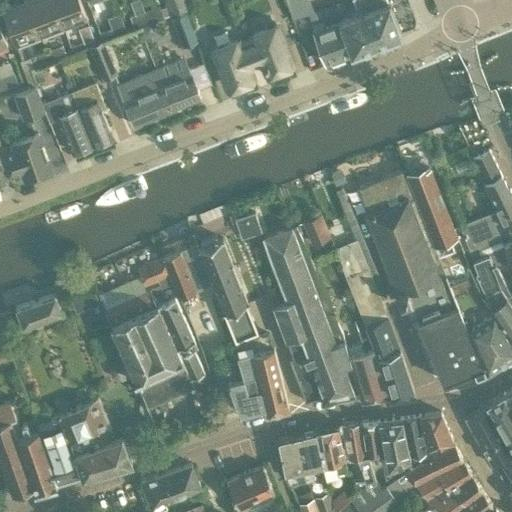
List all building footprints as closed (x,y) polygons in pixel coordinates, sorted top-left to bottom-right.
[(4,9),(16,41),(39,33),(26,0),(4,9)] [(26,0),(39,33),(62,24),(52,0),(26,0)] [(52,0),(62,24),(85,15),(79,0),(52,0)] [(185,0),(165,0),(171,15),(189,8),(185,0)] [(286,0),(293,20),(309,14),(315,12),(310,0),(286,0)] [(338,22),(315,31),(327,63),(403,35),(391,1),(388,2),(387,0),(353,0),(358,12),(337,20),(338,22)] [(158,6),(144,11),(149,24),(150,23),(152,22),(153,22),(163,19),(158,6)] [(130,16),(129,16),(132,25),(134,29),(135,28),(140,27),(141,26),(149,24),(144,11),(136,14),(130,16)] [(198,41),(186,11),(170,18),(182,47),(198,41)] [(108,18),(107,18),(108,21),(111,28),(113,33),(114,32),(124,28),(119,14),(108,18)] [(85,43),(94,39),(88,24),(79,27),(85,43)] [(246,41),(256,66),(263,63),(267,73),(278,69),(282,71),(289,69),(290,64),(291,64),(276,25),(252,34),(254,38),(246,41)] [(103,40),(102,41),(89,46),(103,79),(116,73),(103,40)] [(248,69),(256,66),(246,41),(238,44),(237,40),(213,49),(228,88),(252,79),(248,69)] [(62,45),(47,51),(50,61),(60,57),(66,55),(64,51),(62,45)] [(29,57),(33,67),(50,61),(47,51),(29,57)] [(161,84),(171,111),(201,98),(194,82),(190,73),(188,67),(161,78),(163,84),(161,84)] [(0,76),(0,91),(18,84),(14,72),(0,76)] [(134,126),(171,111),(161,84),(163,84),(161,78),(160,78),(158,74),(120,90),(134,126)] [(72,91),(71,91),(92,145),(112,137),(101,109),(105,107),(95,82),(72,91)] [(35,87),(14,94),(23,118),(44,111),(35,87)] [(71,91),(42,102),(50,122),(59,118),(72,153),(92,145),(71,91)] [(25,178),(51,169),(38,133),(12,142),(14,145),(1,150),(11,179),(24,174),(25,178)] [(473,157),(471,158),(484,183),(482,183),(495,208),(496,210),(506,232),(509,238),(511,236),(511,189),(511,188),(510,189),(490,149),(473,157)] [(429,164),(405,173),(434,245),(436,244),(450,238),(454,248),(440,254),(439,254),(440,257),(450,281),(472,272),(457,235),(458,235),(454,226),(429,164)] [(404,168),(356,188),(366,213),(365,213),(397,292),(395,292),(400,304),(410,300),(444,380),(444,382),(445,381),(474,370),(476,375),(487,370),(469,326),(450,281),(440,257),(439,254),(440,254),(454,248),(450,238),(436,244),(434,245),(405,173),(405,171),(404,168)] [(355,240),(367,268),(368,268),(381,299),(387,296),(345,192),(338,195),(346,215),(356,239),(355,240)] [(496,210),(459,224),(474,258),(488,253),(489,255),(492,262),(495,261),(497,265),(499,268),(511,260),(504,245),(500,234),(506,232),(496,210)] [(301,219),(311,244),(331,236),(321,211),(301,219)] [(242,237),(260,231),(254,213),(235,219),(242,237)] [(286,339),(287,341),(293,358),(289,360),(306,402),(324,396),(325,399),(360,392),(348,351),(343,334),(332,310),(297,224),(262,237),(286,298),(271,304),(284,340),(286,339)] [(459,224),(454,226),(458,235),(457,235),(472,272),(481,293),(482,293),(489,303),(494,310),(511,335),(511,301),(507,294),(505,292),(500,284),(487,290),(485,291),(475,271),(477,270),(474,262),(473,259),(474,258),(459,224)] [(344,277),(373,343),(379,356),(390,396),(416,391),(400,348),(399,348),(367,268),(355,240),(335,247),(343,266),(342,267),(346,277),(344,277)] [(224,242),(200,251),(234,343),(258,335),(224,242)] [(176,249),(161,256),(168,274),(177,294),(179,298),(211,285),(197,252),(200,251),(197,244),(177,251),(176,249)] [(474,258),(473,259),(474,262),(477,270),(475,271),(485,291),(487,290),(500,284),(505,292),(507,294),(511,301),(511,287),(510,289),(506,282),(499,268),(497,265),(495,261),(492,262),(489,255),(488,253),(474,258)] [(159,284),(103,308),(146,402),(193,381),(190,376),(204,370),(194,349),(198,347),(173,295),(177,294),(168,274),(161,256),(151,260),(151,261),(138,267),(145,285),(157,280),(159,284)] [(472,272),(450,281),(469,326),(487,370),(511,353),(511,335),(494,310),(489,303),(482,293),(481,293),(472,272)] [(23,327),(62,314),(55,295),(17,308),(23,327)] [(257,375),(265,405),(266,405),(268,412),(290,406),(274,346),(257,350),(253,338),(233,343),(237,356),(239,355),(242,369),(241,370),(243,378),(257,375)] [(0,362),(12,358),(7,345),(6,341),(0,342),(0,362)] [(348,351),(360,392),(361,398),(389,393),(390,396),(379,356),(373,343),(348,351)] [(256,407),(265,405),(257,375),(243,378),(241,370),(238,370),(233,368),(225,370),(222,375),(224,380),(227,381),(229,382),(238,411),(240,411),(241,412),(244,416),(253,414),(256,408),(256,407)] [(511,387),(503,393),(511,407),(511,387)] [(511,407),(503,393),(486,404),(487,404),(511,447),(511,407)] [(98,398),(61,413),(83,473),(133,458),(123,433),(115,436),(98,398)] [(0,458),(13,494),(14,495),(36,487),(36,488),(57,481),(39,435),(38,430),(37,430),(34,423),(24,427),(20,429),(9,402),(0,405),(0,458)] [(511,447),(487,404),(465,417),(492,465),(503,459),(511,473),(511,447)] [(419,415),(426,447),(452,439),(441,412),(419,415)] [(60,413),(34,423),(37,430),(38,430),(39,435),(57,481),(83,473),(61,413),(60,413)] [(401,418),(409,457),(416,455),(418,462),(429,458),(426,451),(428,451),(426,447),(419,415),(401,418)] [(378,421),(391,471),(409,457),(401,418),(378,421)] [(125,427),(123,433),(133,458),(137,456),(162,446),(152,419),(125,427)] [(369,459),(371,464),(377,462),(376,457),(374,450),(378,449),(385,475),(391,471),(378,421),(378,420),(362,421),(367,452),(369,459)] [(358,456),(367,485),(375,478),(371,464),(369,459),(367,452),(362,421),(342,423),(350,458),(358,456)] [(315,431),(322,463),(335,460),(338,472),(348,470),(338,425),(315,431)] [(295,436),(305,476),(314,474),(312,465),(322,463),(315,431),(295,436)] [(297,478),(305,476),(295,436),(277,440),(284,472),(295,469),(297,478)] [(339,511),(378,511),(396,498),(417,483),(437,471),(463,459),(459,453),(455,443),(428,451),(426,451),(429,458),(418,462),(411,466),(382,486),(375,478),(367,485),(350,497),(346,501),(349,505),(339,511)] [(371,464),(375,478),(382,486),(411,466),(418,462),(416,455),(409,457),(391,471),(385,475),(378,449),(374,450),(376,457),(377,462),(371,464)] [(437,471),(417,483),(431,505),(431,506),(434,504),(452,491),(451,490),(473,474),(463,459),(437,471)] [(141,480),(150,504),(200,485),(192,461),(141,480)] [(238,507),(275,492),(264,464),(227,479),(238,507)] [(452,491),(434,504),(440,511),(453,511),(483,490),(473,474),(451,490),(452,491)] [(314,496),(321,511),(331,511),(336,510),(329,490),(314,496)] [(479,511),(492,503),(483,490),(453,511),(479,511)] [(301,511),(321,511),(314,496),(298,502),(301,511)] [(201,503),(178,511),(214,511),(212,508),(204,511),(201,503)]
